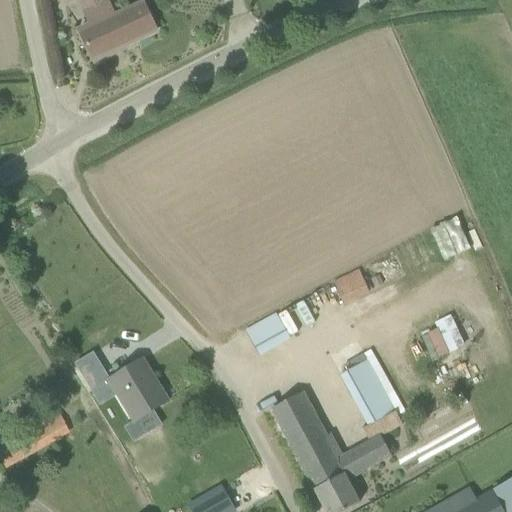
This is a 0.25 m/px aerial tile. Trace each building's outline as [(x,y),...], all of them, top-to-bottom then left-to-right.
[(108,3),(85,13),(91,25),(79,31),(95,64),(118,53),(116,50),(157,31),(144,4),(115,18),(108,3)] [(349,314),(390,297),(386,286),(369,293),(360,270),(335,280),(349,314)] [(258,355),(290,340),(277,313),(245,328),(258,355)] [(436,330),(427,334),(437,357),(447,353),(436,330)] [(367,361),(341,376),(352,397),(379,383),(367,361)] [(113,416),(122,431),(123,430),(168,403),(160,388),(155,391),(138,363),(109,381),(126,408),(113,416)] [(392,457),(381,437),(381,436),(336,459),(301,394),(271,410),(325,511),(344,511),(360,503),(348,481),(392,457)] [(0,457),(7,469),(71,433),(58,410),(0,442),(0,457)] [(511,511),(511,480),(494,491),(505,511),(511,511)] [(234,511),(221,488),(189,506),(191,511),(234,511)] [(467,511),(465,507),(476,501),(469,489),(428,511),(467,511)]
